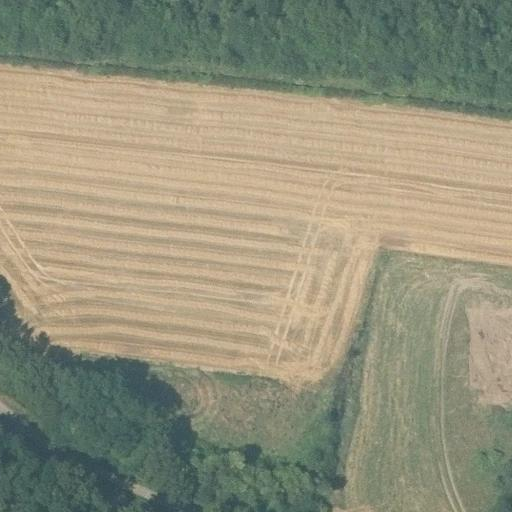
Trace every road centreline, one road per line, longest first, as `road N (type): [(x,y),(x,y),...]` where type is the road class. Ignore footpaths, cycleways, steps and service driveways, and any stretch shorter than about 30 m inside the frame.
road 1 (track): [(453,288),(436,431),(462,511)]
road 2 (tertiary): [(135,511),(0,426)]
